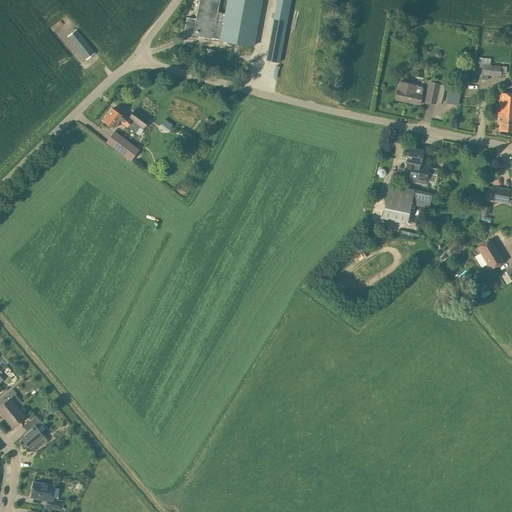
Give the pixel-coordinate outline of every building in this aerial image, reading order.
[(226,0),(224,13),(217,12),(218,0),(199,0),(196,19),(187,17),(183,36),(195,39),(195,37),(211,40),(211,39),(219,40),(219,41),(254,47),(262,0),(226,0)] [(290,0),(276,0),(266,60),(280,62),(290,0)] [(95,53),(76,29),(68,36),(86,60),(95,53)] [(495,66),(495,62),(490,62),(490,59),(478,58),(477,67),(482,67),(481,79),(487,80),(488,76),(501,77),(501,72),(506,73),(507,67),(495,66)] [(399,81),(398,89),(396,99),(420,104),(422,94),(421,94),(423,88),(421,86),(417,86),(417,85),(399,81)] [(429,81),(425,102),(436,104),(440,83),(429,81)] [(458,104),(459,92),(446,90),(445,103),(458,104)] [(511,93),(499,93),(498,116),(499,116),(505,116),(505,115),(508,115),(508,116),(511,117),(511,107),(511,93)] [(505,116),(499,116),(498,122),(501,123),(500,131),(511,131),(511,107),(511,117),(508,116),(508,115),(505,115),(505,116)] [(124,113),(123,116),(112,108),(103,121),(113,128),(119,121),(128,127),(135,133),(140,126),(143,128),(149,120),(134,109),(129,117),(124,113)] [(160,123),(167,129),(171,124),(164,118),(160,123)] [(106,142),(131,161),(140,149),(114,130),(106,142)] [(407,161),(405,167),(412,168),(409,179),(426,183),(427,181),(435,183),(438,169),(429,167),(429,166),(420,164),(422,151),(410,149),(407,161)] [(389,184),(382,218),(411,225),(415,205),(428,208),(431,195),(414,191),(415,189),(389,184)] [(511,189),(496,187),(494,194),(491,194),(490,198),(493,199),(493,200),(508,203),(511,189)] [(491,239),(477,247),(490,270),(504,261),(491,239)] [(0,398),(0,401),(2,404),(0,406),(0,411),(5,418),(18,408),(18,407),(23,403),(15,394),(16,393),(12,389),(0,398)] [(18,408),(5,418),(13,427),(25,417),(18,408)] [(31,420),(35,416),(31,412),(27,416),(31,420)] [(46,441),(47,440),(37,426),(23,438),(29,446),(28,446),(33,451),(39,446),(41,446),(46,441)] [(63,500),(53,499),(55,486),(34,482),(31,497),(46,499),(45,506),(45,508),(62,511),(63,500)]
